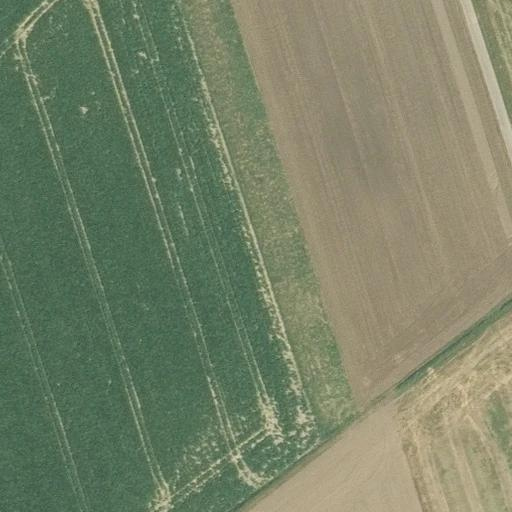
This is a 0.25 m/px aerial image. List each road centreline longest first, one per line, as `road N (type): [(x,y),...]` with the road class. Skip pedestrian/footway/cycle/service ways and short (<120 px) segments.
road 1 (track): [(511,302),(241,511)]
road 2 (track): [(466,0),(511,144)]
